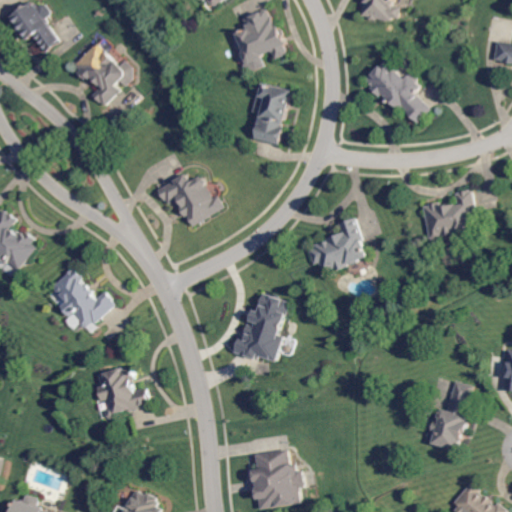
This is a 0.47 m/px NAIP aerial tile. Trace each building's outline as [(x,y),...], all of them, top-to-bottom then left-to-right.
[(398,0),(397,7),(405,8),(403,20),(394,18),(394,22),(380,19),(380,21),(373,20),(373,17),(365,16),(368,0),(398,0)] [(43,7),(47,4),(51,4),(55,12),(55,16),(51,19),(55,25),(66,42),(62,44),(50,52),(39,35),(31,40),(21,27),(20,25),(15,18),(38,1),(43,7)] [(275,17),(276,17),(278,21),(279,23),(278,23),(280,30),(284,28),(288,37),(289,36),(293,45),(289,47),(293,55),(281,60),(279,54),(276,53),(269,56),(268,59),(266,60),(269,67),(260,72),(249,68),(251,62),(248,55),(249,51),(242,35),(253,30),(249,20),(271,10),(275,17)] [(511,64),(505,63),(506,62),(499,61),(501,45),(502,42),(511,43),(511,64)] [(125,67),(130,62),(131,61),(138,68),(138,79),(133,84),(132,85),(131,86),(130,87),(125,81),(120,85),(126,91),(125,92),(121,95),(111,105),(110,107),(104,101),(98,95),(106,87),(100,81),(96,78),(94,76),(89,81),(88,80),(81,73),(83,70),(81,68),(79,66),(102,43),(103,45),(111,52),(120,62),(125,67)] [(410,79),(414,75),(416,77),(426,87),(420,94),(421,96),(434,108),(436,110),(422,124),(406,108),(403,112),(397,106),(389,97),(386,95),(384,98),(383,97),(374,88),(376,86),(371,80),(390,60),(410,79)] [(292,106),(291,109),(287,124),(286,127),(287,127),(289,128),(284,146),(281,145),(263,140),(259,139),(265,115),(256,113),(259,102),(261,94),(264,95),(267,83),(296,91),(292,106)] [(195,182),(204,177),(208,179),(211,183),(211,184),(210,186),(218,199),(222,196),(230,209),(197,228),(191,218),(189,218),(187,214),(185,211),(180,202),(173,206),(170,202),(169,202),(162,191),(165,189),(184,179),(191,175),(195,182)] [(476,222),(483,221),(485,230),(478,239),(469,241),(469,239),(468,233),(447,236),(444,241),(437,242),(433,239),(433,237),(428,208),(460,203),(461,202),(460,197),(460,194),(478,191),(478,193),(481,212),(481,213),(475,214),(476,222)] [(12,215),(12,214),(20,221),(12,230),(14,231),(15,230),(19,233),(22,236),(24,233),(26,235),(28,236),(30,233),(30,234),(38,241),(35,244),(40,249),(23,269),(15,263),(14,262),(11,264),(0,255),(0,219),(5,213),(6,213),(7,211),(12,215)] [(351,261),(353,268),(347,270),(339,273),(338,271),(338,269),(328,272),(325,261),(318,263),(316,256),(314,250),(319,248),(319,246),(331,242),(330,238),(334,237),(337,236),(348,232),(345,222),(360,217),(360,218),(362,223),(368,244),(372,255),(351,261)] [(100,299),(110,292),(117,300),(116,301),(118,303),(120,306),(118,307),(103,320),(101,323),(98,325),(97,322),(90,328),(88,325),(79,313),(78,314),(74,318),(72,319),(64,307),(69,302),(68,302),(58,288),(57,287),(77,269),(92,288),(94,291),(100,299)] [(295,317),(292,315),(285,336),(291,338),(282,363),(266,357),(264,361),(240,353),(246,337),(249,338),(253,326),(259,328),(261,323),(256,322),(260,311),(264,313),(266,308),(264,308),(269,294),(296,304),(294,308),(298,310),(295,317)] [(127,372),(132,370),(136,369),(137,369),(141,380),(139,381),(136,382),(137,384),(138,388),(139,392),(152,388),(157,404),(153,405),(145,408),(137,410),(133,412),(120,416),(118,419),(114,420),(113,419),(112,418),(111,418),(110,414),(113,409),(110,401),(109,402),(107,402),(103,389),(106,387),(104,382),(102,375),(126,368),(127,370),(127,372)] [(471,418),(470,422),(474,423),(470,435),(469,438),(468,443),(465,442),(464,447),(462,452),(437,444),(437,443),(437,442),(440,435),(435,433),(439,419),(444,420),(443,418),(444,414),(444,413),(447,411),(447,410),(452,411),(460,384),(461,382),(478,387),(476,395),(478,396),(474,409),(473,410),(471,418)] [(261,471),(263,470),(261,455),(294,450),(296,465),(301,464),(302,472),(308,471),(310,487),(305,488),(307,504),(267,510),(261,471)] [(502,506),(504,504),(511,510),(511,511),(461,511),(460,511),(464,507),(464,506),(463,505),(461,504),(463,501),(477,483),(486,490),(484,493),(491,498),(493,500),(502,506)] [(149,496),(151,494),(162,499),(160,501),(163,503),(161,507),(167,511),(166,511),(119,511),(121,509),(122,507),(127,509),(128,508),(132,500),(135,501),(138,496),(141,491),(149,496)] [(41,507),(42,507),(55,511),(16,511),(21,500),(24,502),(27,503),(29,497),(32,495),(41,498),(43,502),(41,507)]
